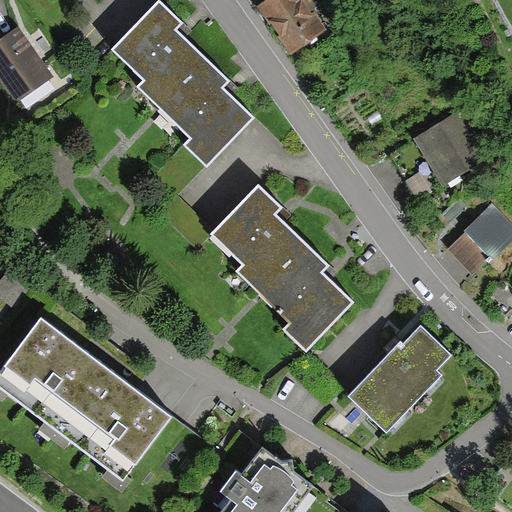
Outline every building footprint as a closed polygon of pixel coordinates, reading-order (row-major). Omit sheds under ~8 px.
[(208,163),(255,113),(225,85),(232,77),(178,26),(185,19),(165,0),(158,0),(116,45),(148,75),(140,83),(193,132),(185,141),(208,163)] [(261,0),(293,48),(328,25),(311,0),(261,0)] [(0,73),(17,98),(53,73),(19,24),(0,36),(0,73)] [(443,187),(490,159),(464,115),(417,143),(443,187)] [(307,353),(354,303),(324,276),(331,268),(277,217),(284,209),(260,187),(215,236),(246,266),(239,274),(292,323),(283,332),(307,353)] [(478,272),(511,237),(511,218),(495,202),(452,246),(478,272)] [(0,373),(0,387),(122,480),(170,417),(42,319),(0,373)] [(349,400),(388,436),(442,378),(437,374),(450,360),(420,333),(403,351),(399,346),(349,400)] [(228,511),(277,511),(298,482),(266,460),(253,478),(238,467),(225,486),(240,496),(228,511)]
